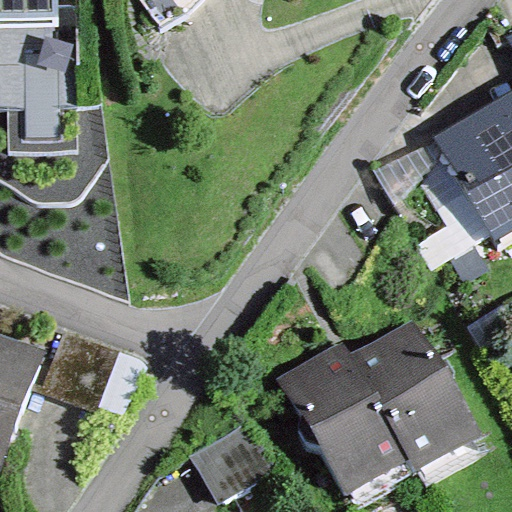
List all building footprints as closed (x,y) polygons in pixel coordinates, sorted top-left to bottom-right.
[(58,0),(0,0),(0,31),(59,30),(58,0)] [(177,0),(188,15),(210,0),(177,0)] [(511,106),(438,149),(493,245),(497,243),(495,239),(511,228),(511,106)] [(117,366),(121,355),(66,334),(45,391),(100,412),(117,366)] [(475,442),(416,337),(355,371),(406,464),(413,477),(475,442)] [(0,458),(12,427),(18,429),(41,368),(0,352),(0,458)] [(355,371),(347,358),(285,393),(344,498),(406,464),(355,371)] [(148,377),(117,366),(100,412),(125,419),(148,377)] [(248,425),(196,454),(226,507),(278,478),(248,425)]
